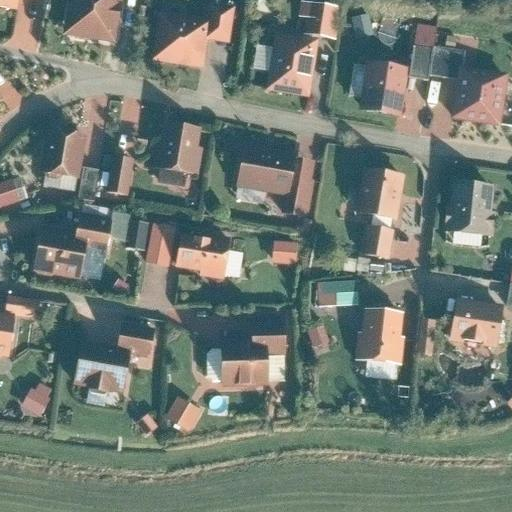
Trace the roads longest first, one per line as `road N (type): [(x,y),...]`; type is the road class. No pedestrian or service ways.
road 1 (residential): [(511,162),(107,88),(36,109),(0,139)]
road 2 (track): [(0,448),(146,470),(266,454),(373,449),(506,459),(511,451)]
